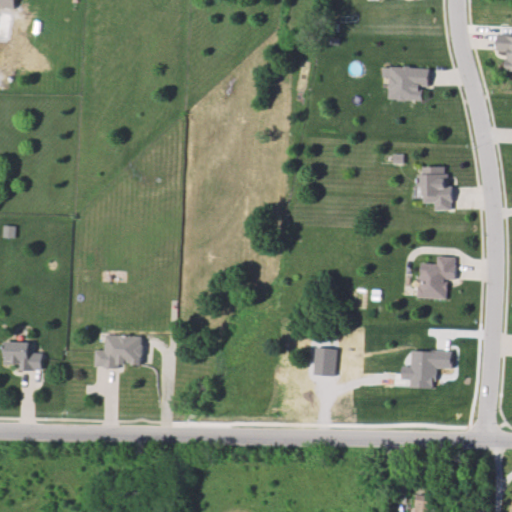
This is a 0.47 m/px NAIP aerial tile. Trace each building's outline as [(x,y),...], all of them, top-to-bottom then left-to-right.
[(501,34),(511,35),(511,71),(497,70),(501,34)] [(431,68),(392,68),(391,101),(425,101),(425,88),(430,88),(431,68)] [(392,154),(405,156),(404,165),(390,163),(392,154)] [(424,167),(456,171),(452,210),(420,206),(424,167)] [(418,296),(423,253),(457,257),(453,300),(418,296)] [(98,333),(146,338),(142,375),(93,370),(98,333)] [(7,344),(43,349),(42,357),(41,372),(4,368),(7,344)] [(414,511),(417,493),(437,495),(435,511),(414,511)]
